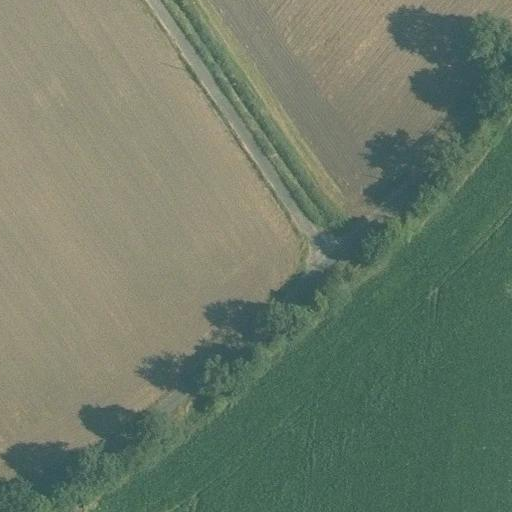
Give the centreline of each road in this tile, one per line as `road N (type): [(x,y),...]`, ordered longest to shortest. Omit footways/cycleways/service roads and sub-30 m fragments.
road 1 (unclassified): [(0,505),(142,425),(329,261)]
road 2 (unclassified): [(151,0),(329,261)]
road 3 (unclassified): [(329,261),(441,156),(511,46)]
